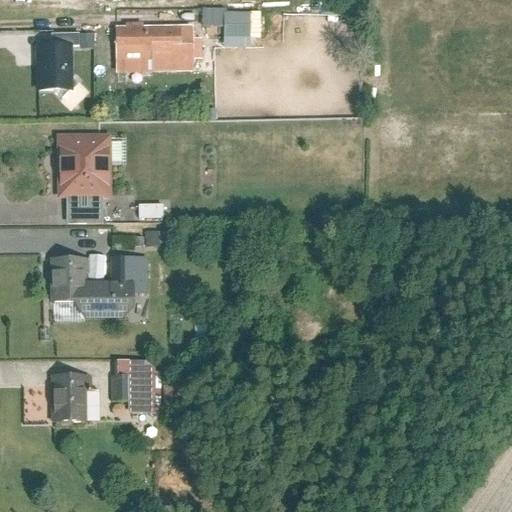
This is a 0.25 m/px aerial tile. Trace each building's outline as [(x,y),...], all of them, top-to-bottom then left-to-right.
[(262,40),(262,12),(205,12),(204,27),(224,27),(224,40),(262,40)] [(112,28),(113,75),(191,74),(190,26),(112,28)] [(33,92),(69,91),(69,48),(33,48),(33,92)] [(108,135),(54,135),(54,199),(108,198),(108,135)] [(141,207),(141,221),(164,221),(164,207),(141,207)] [(130,283),(86,283),(85,260),(48,260),(49,322),(131,321),(130,283)] [(119,374),(127,374),(126,415),(159,415),(160,363),(119,362),(119,374)] [(47,425),(81,424),(81,378),(47,378),(47,425)]
